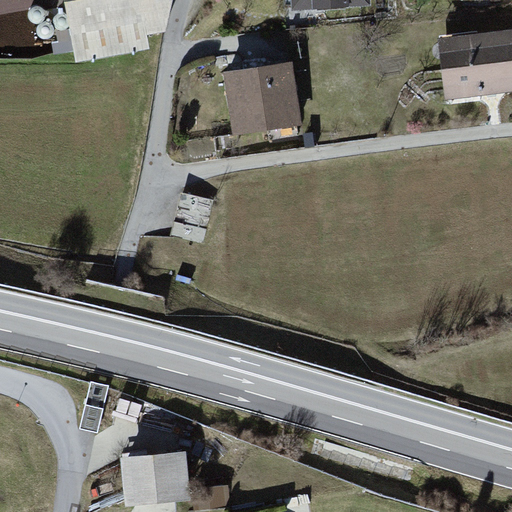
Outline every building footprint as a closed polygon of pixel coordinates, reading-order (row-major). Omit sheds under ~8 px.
[(0,0),(0,9),(0,12),(62,6),(61,0),(0,0)] [(175,0),(65,0),(78,66),(153,52),(146,37),(168,34),(175,0)] [(291,0),(292,11),(373,9),(372,0),(291,0)] [(511,31),(442,38),(448,103),(511,96),(511,31)] [(295,64),(228,73),(237,137),(304,128),(295,64)] [(174,232),(206,240),(216,198),(184,191),(174,232)] [(186,446),(124,454),(130,506),(193,498),(186,446)]
